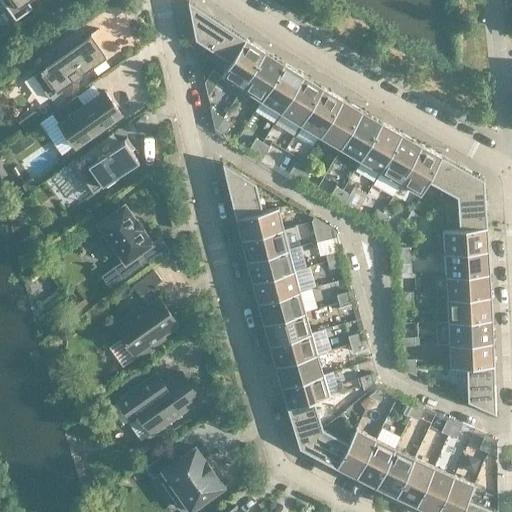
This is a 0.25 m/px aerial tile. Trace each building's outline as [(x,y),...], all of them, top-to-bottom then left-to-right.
[(2,0),(16,19),(33,7),(28,1),(29,0),(2,0)] [(117,0),(110,5),(115,14),(125,7),(120,0),(117,0)] [(189,7),(195,38),(230,61),(231,62),(246,38),(194,4),(194,5),(188,1),(189,7)] [(101,32),(99,29),(58,58),(55,53),(53,54),(57,60),(34,76),(50,99),(51,98),(60,92),(94,67),(95,67),(94,67),(105,59),(90,39),(101,32)] [(265,51),(246,38),(231,62),(230,61),(222,75),(242,88),(265,51)] [(285,63),(265,51),(242,88),(261,100),(285,63)] [(304,75),(285,63),(261,100),(281,112),(304,75)] [(212,68),(205,80),(208,92),(220,73),(213,68),(212,68)] [(323,87),(304,75),(281,112),(300,125),(323,87)] [(343,99),(323,87),(300,125),(320,136),(343,99)] [(77,95),(52,112),(59,122),(75,145),(105,124),(108,126),(118,119),(116,116),(121,113),(104,90),(84,105),(77,95)] [(60,92),(51,98),(58,108),(66,101),(60,92)] [(362,110),(343,99),(320,136),(340,148),(362,110)] [(225,118),(210,108),(214,128),(217,130),(225,118)] [(382,122),(362,110),(340,148),(360,160),(382,122)] [(232,122),(225,118),(217,130),(224,135),(232,122)] [(402,133),(382,122),(360,160),(380,171),(402,133)] [(422,145),(402,133),(380,171),(400,183),(422,145)] [(72,162),(93,192),(106,183),(108,186),(118,178),(116,176),(139,160),(132,150),(135,148),(127,137),(120,142),(120,143),(105,153),(98,143),(72,162)] [(248,150),(255,154),(263,142),(256,137),(248,150)] [(270,146),(263,142),(255,154),(262,158),(270,146)] [(442,156),(422,145),(400,183),(421,194),(429,180),(428,180),(442,156)] [(484,179),(442,156),(428,180),(429,180),(457,196),(484,179)] [(224,169),(224,170),(235,217),(262,211),(262,210),(256,182),(229,166),(222,162),(224,169)] [(288,174),(295,178),(303,166),(296,162),(288,174)] [(310,170),(303,166),(295,178),(302,182),(310,170)] [(24,183),(23,183),(28,191),(38,184),(33,177),(24,183)] [(487,227),(484,179),(457,196),(459,228),(487,227)] [(328,198),(336,202),(343,190),(336,185),(328,198)] [(350,194),(343,190),(336,202),(343,206),(350,194)] [(125,204),(98,223),(106,234),(100,238),(111,255),(118,250),(125,260),(117,266),(104,275),(112,285),(124,276),(147,260),(140,250),(152,242),(141,228),(142,228),(135,218),(135,219),(125,204)] [(278,206),(262,210),(262,211),(235,217),(241,238),(283,228),(278,206)] [(369,221),(376,225),(383,213),(376,209),(369,221)] [(390,217),(383,213),(376,225),(383,229),(390,217)] [(334,229),(314,217),(311,221),(314,234),(334,229)] [(29,233),(26,236),(33,246),(46,237),(39,227),(29,233)] [(488,249),(487,227),(459,228),(443,229),(444,252),(488,249)] [(289,249),(283,228),(241,238),(246,260),(289,249)] [(336,236),(334,229),(314,234),(316,241),(336,236)] [(410,254),(410,246),(396,247),(396,255),(410,254)] [(294,269),(289,249),(246,260),(252,281),(294,269)] [(325,253),(327,261),(341,257),(339,249),(325,253)] [(490,272),(488,249),(444,252),(446,275),(490,272)] [(411,262),(410,254),(396,255),(397,263),(411,262)] [(343,265),(341,257),(327,261),(329,269),(343,265)] [(134,284),(141,294),(163,279),(156,269),(134,284)] [(300,290),(294,269),(252,281),(257,302),(300,290)] [(491,295),(490,272),(446,275),(447,298),(491,295)] [(305,311),(300,290),(257,302),(263,323),(305,311)] [(336,294),(339,302),(353,298),(351,290),(336,294)] [(398,292),(399,300),(413,299),(413,291),(398,292)] [(492,318),(491,295),(447,298),(448,320),(492,318)] [(114,325),(136,357),(164,337),(162,334),(178,323),(160,297),(144,308),(142,305),(114,325)] [(355,306),(353,298),(339,302),(341,310),(355,306)] [(413,307),(413,299),(399,300),(399,308),(413,307)] [(311,332),(305,311),(263,323),(269,344),(311,332)] [(493,341),(492,318),(448,320),(449,343),(493,341)] [(348,335),(351,343),(364,339),(362,331),(348,335)] [(317,353),(311,332),(269,344),(275,365),(317,353)] [(415,345),(414,336),(400,337),(401,345),(415,345)] [(367,347),(364,339),(351,343),(353,351),(367,347)] [(494,364),(493,341),(449,343),(450,367),(466,366),(466,365),(494,364)] [(323,374),(317,353),(275,365),(281,386),(323,374)] [(416,375),(415,358),(401,359),(402,369),(416,375)] [(495,406),(494,364),(466,365),(466,366),(467,400),(489,410),(495,412),(495,406)] [(157,385),(152,377),(157,373),(156,372),(117,400),(132,421),(140,416),(152,433),(200,398),(181,371),(164,384),(160,383),(157,385)] [(360,377),(362,384),(364,389),(376,380),(374,373),(360,377)] [(329,395),(323,374),(281,386),(287,407),(314,399),(314,400),(329,395)] [(386,388),(381,385),(368,395),(380,401),(386,388)] [(314,399),(287,407),(299,447),(322,428),(314,400),(314,399)] [(403,413),(410,416),(417,403),(409,400),(403,413)] [(424,407),(417,403),(410,416),(418,420),(424,407)] [(441,431),(448,434),(454,421),(447,418),(441,431)] [(462,425),(454,421),(448,434),(456,438),(462,425)] [(356,427),(348,442),(349,442),(336,467),(356,477),(376,438),(356,427)] [(349,442),(348,442),(322,428),(299,447),(336,467),(349,442)] [(479,448),(486,451),(492,438),(485,435),(479,448)] [(395,447),(376,438),(356,477),(376,487),(395,447)] [(497,440),(492,438),(486,451),(497,456),(497,440)] [(172,448),(146,467),(153,477),(156,474),(163,484),(169,479),(190,508),(189,508),(190,509),(192,508),(191,508),(222,486),(222,487),(223,486),(222,484),(214,473),(213,471),(213,472),(212,470),(211,469),(207,463),(206,461),(206,462),(205,460),(204,458),(204,459),(196,447),(195,446),(194,447),(179,458),(172,448)] [(414,457),(395,447),(376,487),(396,496),(414,457)] [(434,466),(414,457),(396,496),(416,506),(434,466)] [(437,511),(454,475),(434,466),(416,506),(429,511),(437,511)] [(474,483),(454,475),(437,511),(461,511),(467,498),(468,498),(474,483)] [(467,498),(461,511),(497,511),(498,511),(468,498),(467,498)]
